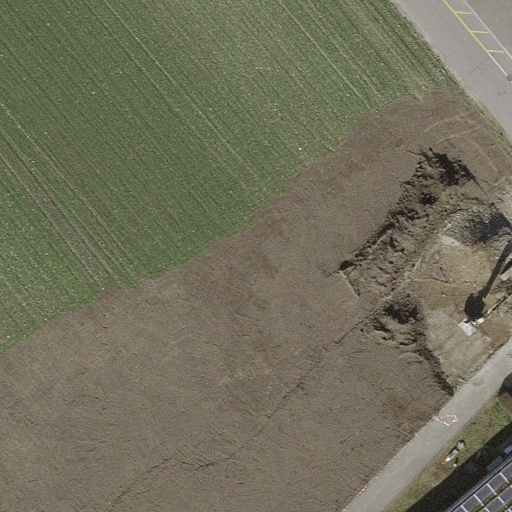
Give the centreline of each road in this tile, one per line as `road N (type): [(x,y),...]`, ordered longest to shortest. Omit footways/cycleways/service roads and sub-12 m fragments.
road 1 (track): [(367,511),(511,362)]
road 2 (residential): [(423,0),(511,107)]
